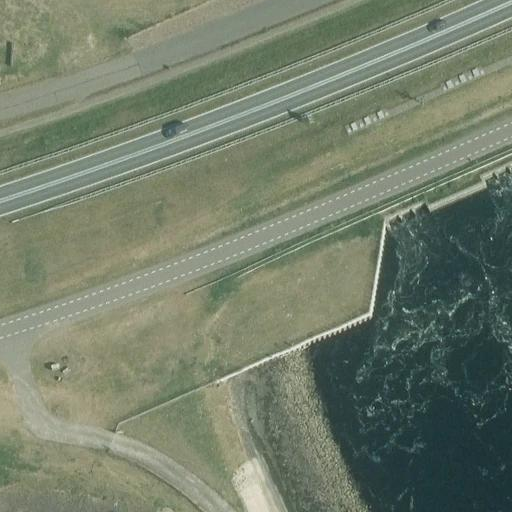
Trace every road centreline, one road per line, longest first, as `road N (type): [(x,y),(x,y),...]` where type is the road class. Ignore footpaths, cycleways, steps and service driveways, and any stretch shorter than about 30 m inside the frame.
road 1 (unclassified): [(0,333),(158,279),(511,130)]
road 2 (trunk): [(0,201),(318,87),(511,2)]
road 3 (unclassified): [(0,110),(296,0)]
